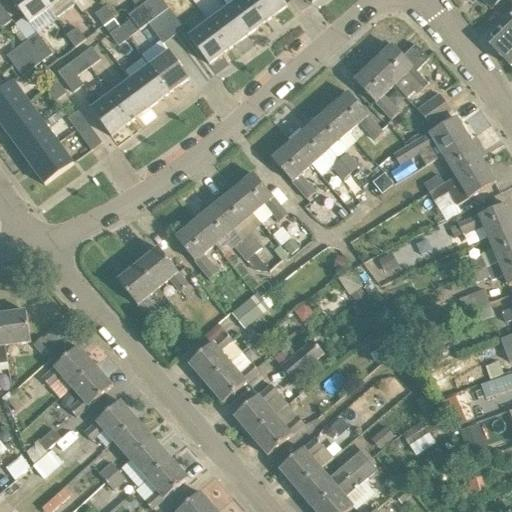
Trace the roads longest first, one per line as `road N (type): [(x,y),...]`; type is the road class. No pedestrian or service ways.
road 1 (residential): [(42,245),(134,202),(194,162),(379,0)]
road 2 (residential): [(273,511),(42,245)]
road 3 (residential): [(511,123),(428,0)]
